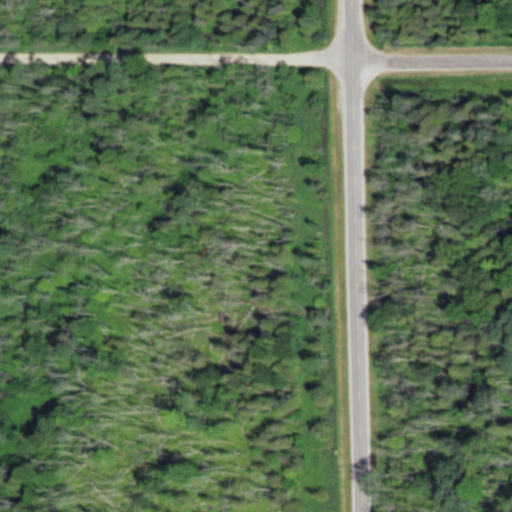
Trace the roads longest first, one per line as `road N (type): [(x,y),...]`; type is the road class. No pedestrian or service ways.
road 1 (tertiary): [(357,511),(351,0)]
road 2 (residential): [(352,61),(0,60)]
road 3 (residential): [(511,60),(352,61)]
